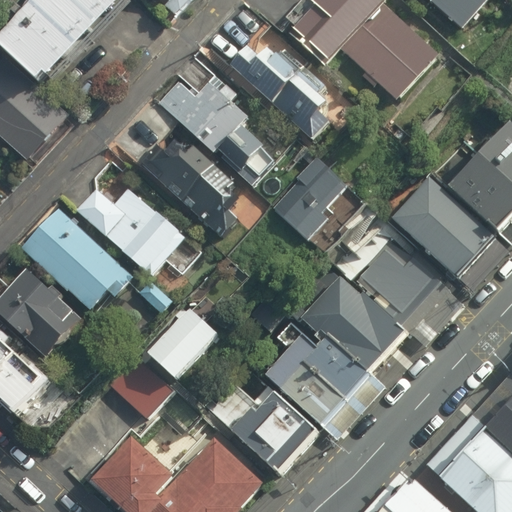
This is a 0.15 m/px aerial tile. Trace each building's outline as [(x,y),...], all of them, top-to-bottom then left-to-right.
[(47,81),(51,84),(131,3),(127,0),(43,0),(0,46),(0,49),(3,52),(2,53),(40,88),(47,81)] [(158,0),(178,18),(194,0),(158,0)] [(313,0),(311,2),(317,8),(291,35),(327,69),(343,52),(367,74),(364,78),(376,89),(379,85),(399,102),(441,59),(388,7),(392,3),(389,0),(313,0)] [(427,0),(465,33),(494,0),(427,0)] [(249,47),(231,66),(247,81),(248,80),(258,89),(257,90),(314,142),(332,123),(321,114),(331,104),(322,95),(329,89),(288,51),(281,58),(280,56),(278,58),(270,51),(262,59),(249,47)] [(0,135),(29,162),(71,118),(6,59),(0,65),(0,135)] [(191,91),(180,82),(160,104),(216,155),(220,150),(244,172),(241,176),(254,188),(276,162),(264,150),(266,148),(242,127),(251,118),(233,102),(239,95),(217,76),(201,94),(194,89),(191,91)] [(511,124),(452,189),(502,235),(511,224),(511,124)] [(162,180),(160,181),(224,239),(241,221),(233,213),(243,202),(232,192),(238,185),(196,147),(191,153),(179,143),(169,154),(158,145),(142,162),(162,180)] [(301,182),(275,209),(310,241),(330,219),(324,214),(350,187),(331,169),(335,165),(323,154),(320,157),(309,148),(302,156),(312,165),(298,179),(301,182)] [(429,177),(391,218),(429,251),(427,253),(431,257),(433,255),(461,281),(499,239),(429,177)] [(96,191),(77,213),(108,239),(124,253),(123,254),(153,279),(186,240),(180,235),(181,234),(129,191),(115,207),(96,191)] [(136,279),(61,211),(25,251),(93,312),(110,293),(117,299),(136,279)] [(367,293),(366,295),(412,337),(427,351),(468,307),(393,239),(354,282),(367,293)] [(330,340),(375,379),(412,337),(366,295),(363,298),(326,265),(288,307),(320,336),(317,339),(325,346),(330,340)] [(29,271),(0,303),(0,314),(49,359),(75,329),(66,322),(75,312),(61,300),(64,296),(53,287),(51,290),(29,271)] [(145,300),(162,315),(174,303),(157,287),(145,300)] [(192,310),(150,354),(178,380),(220,336),(192,310)] [(0,397),(19,416),(52,381),(35,365),(32,368),(8,345),(12,340),(0,328),(0,326),(1,325),(0,324),(0,397)] [(328,431),(375,379),(330,340),(325,346),(321,350),(306,336),(268,377),(328,431)] [(109,384),(148,420),(175,392),(135,356),(109,384)] [(212,399),(206,406),(285,477),(323,435),(271,388),(257,403),(236,385),(219,405),(212,399)] [(205,421),(185,402),(169,418),(190,437),(205,421)] [(511,407),(488,432),(511,454),(511,407)] [(106,418),(74,454),(84,463),(73,475),(88,487),(138,430),(123,418),(116,426),(106,418)] [(511,511),(511,454),(488,432),(443,483),(474,511),(511,511)] [(135,439),(94,482),(126,511),(242,511),(267,485),(218,441),(181,479),(135,439)] [(449,511),(415,481),(409,489),(406,489),(402,490),(399,492),(396,495),(394,499),(394,503),(394,505),(386,511),(449,511)]
